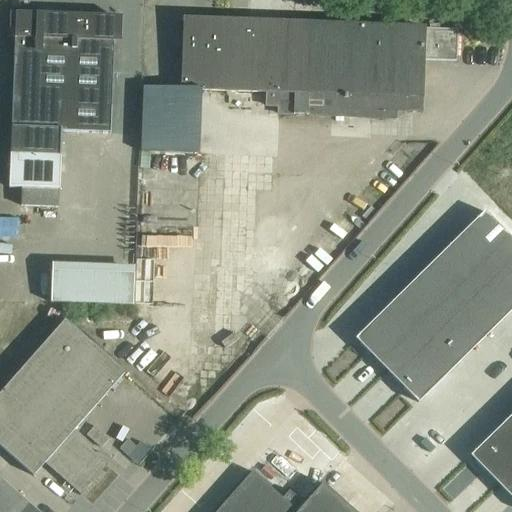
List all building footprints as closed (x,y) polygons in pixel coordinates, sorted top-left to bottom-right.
[(58,20),(15,19),(11,187),(61,190),(62,137),(112,138),(114,19),(58,18),(58,20)] [(266,94),(268,24),(184,21),(181,91),(266,94)] [(268,24),(266,94),(266,107),(278,108),(278,116),(344,118),(344,110),(420,113),(422,62),(455,63),(456,32),(423,31),(423,30),(268,24)] [(61,190),(11,187),(11,190),(24,190),(23,208),(61,209),(61,190)] [(511,240),(486,213),(357,340),(418,405),(511,313),(511,240)] [(52,270),(50,304),(132,307),(133,273),(52,270)] [(64,321),(0,393),(0,449),(33,478),(44,465),(80,497),(101,473),(89,462),(95,456),(71,435),(124,374),(64,321)] [(511,417),(473,456),(511,497),(511,417)] [(85,437),(100,450),(108,441),(94,428),(85,437)] [(351,511),(322,485),(303,507),(289,494),(282,502),(251,474),(217,511),(351,511)] [(0,511),(36,511),(0,479),(0,511)]
